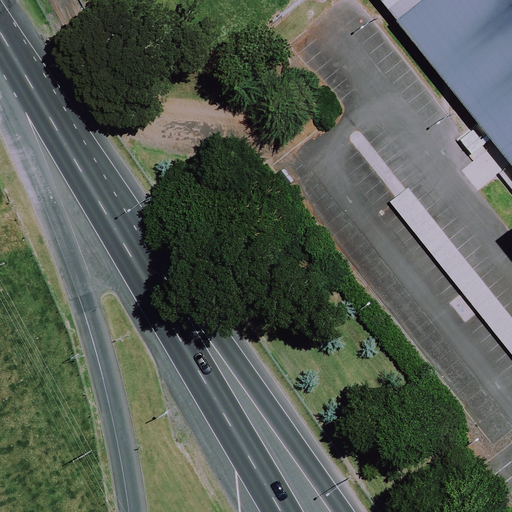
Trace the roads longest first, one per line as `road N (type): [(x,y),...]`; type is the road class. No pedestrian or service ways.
road 1 (secondary): [(123,511),(77,225),(0,53)]
road 2 (secondary): [(122,211),(337,511)]
road 3 (secondary): [(292,511),(122,211)]
road 4 (secondary): [(122,211),(0,24)]
